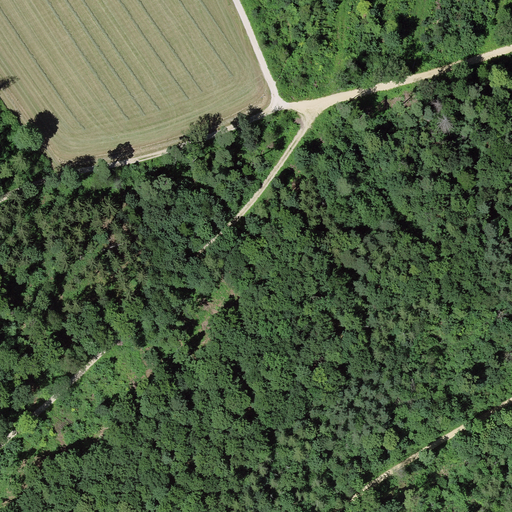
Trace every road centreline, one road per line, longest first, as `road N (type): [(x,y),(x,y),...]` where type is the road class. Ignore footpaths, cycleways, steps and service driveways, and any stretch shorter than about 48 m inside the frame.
road 1 (track): [(0,203),(45,179),(511,47)]
road 2 (track): [(0,443),(269,181),(316,105)]
road 3 (track): [(511,399),(334,511)]
road 4 (track): [(234,0),(283,116)]
